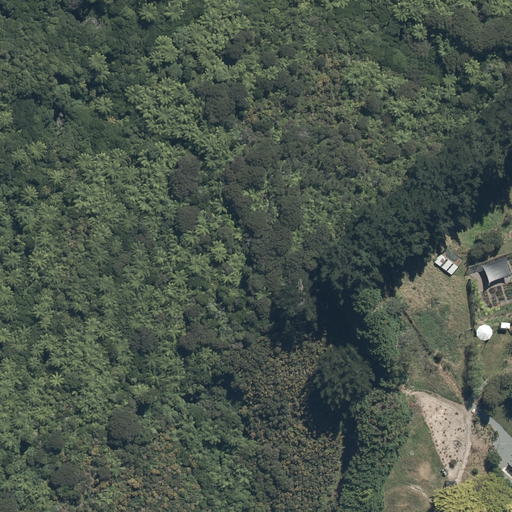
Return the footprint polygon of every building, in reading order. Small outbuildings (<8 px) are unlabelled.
[(441,251),(434,260),(449,273),(457,265),(441,251)] [(511,298),(511,262),(485,270),(489,284),(478,287),(482,298),(492,295),(495,303),(511,298)] [(475,338),(476,339),(478,341),(479,342),(480,343),(482,343),(484,343),(486,343),(487,343),(489,342),(490,341),(492,340),(493,339),(494,337),(494,336),(495,334),(495,332),(494,331),(494,329),(493,327),(492,326),(490,325),(489,324),(487,324),(485,323),(483,323),(482,324),(480,324),(479,325),(477,326),(476,328),(475,329),(475,331),(474,333),(475,334),(475,336),(475,338)] [(506,410),(500,404),(487,418),(493,424),(506,410)] [(511,466),(498,482),(511,495),(511,428),(509,426),(497,444),(511,457),(511,466)]
